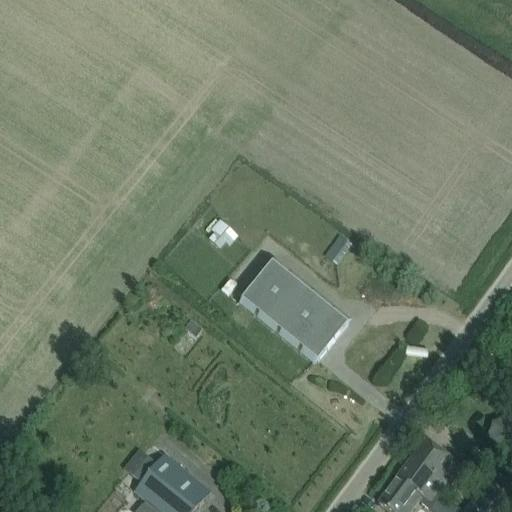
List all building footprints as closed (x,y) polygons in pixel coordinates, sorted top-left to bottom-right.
[(319,262),(327,273),(347,258),(339,247),(319,262)] [(242,302),(302,351),(317,364),(347,327),(272,265),(242,302)] [(178,317),(162,338),(176,349),(192,328),(178,317)] [(200,332),(195,328),(189,336),(194,340),(200,332)] [(425,443),(398,478),(434,505),(441,496),(461,470),(425,443)] [(196,511),(210,496),(165,457),(134,494),(155,511),(196,511)] [(398,478),(378,506),(386,511),(411,511),(418,503),(430,511),(511,511),(482,488),(463,511),(461,511),(441,496),(434,505),(398,478)]
